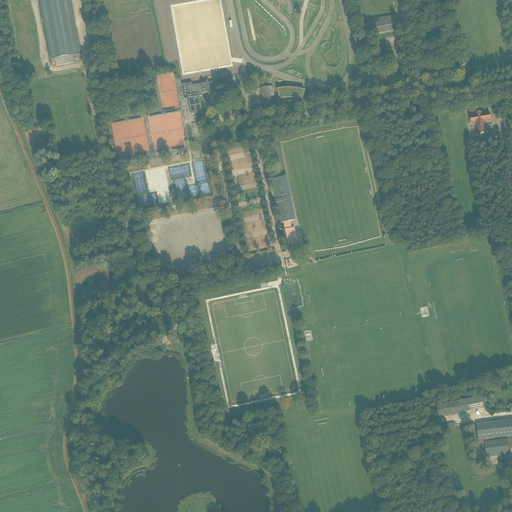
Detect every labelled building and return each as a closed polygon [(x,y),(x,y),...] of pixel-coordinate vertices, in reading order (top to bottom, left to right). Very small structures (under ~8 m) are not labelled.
[(55,64),(56,66),(74,63),(73,60),(79,59),(78,55),(81,54),(70,0),(39,0),(52,65),(55,64)] [(358,26),(360,36),(400,29),(398,19),(397,19),(397,18),(394,18),(394,20),(358,26)] [(452,60),(453,66),(463,65),(462,58),(460,59),(460,57),(456,57),(456,59),(452,60)] [(202,93),(223,89),(222,87),(233,85),(231,75),(199,80),(200,84),(202,93)] [(202,93),(200,84),(191,86),(191,83),(192,83),(182,85),(183,94),(189,93),(192,114),(202,112),(199,94),(202,94),(202,93)] [(268,87),(260,89),(265,107),(272,106),(270,97),(274,96),(272,86),(268,87)] [(301,99),(303,93),(297,91),(291,91),(284,91),(278,92),(279,99),(285,98),(291,98),(296,98),(301,99)] [(490,120),(489,113),(482,114),(482,112),(474,113),(474,115),(470,116),(471,123),(475,122),(478,135),(485,133),(483,121),(490,120)] [(143,118),(113,122),(112,127),(113,132),(115,132),(116,136),(118,136),(119,140),(129,142),(134,141),(141,140),(142,137),(142,135),(142,131),(141,126),(142,122),(142,121),(144,121),(144,118),(143,118)] [(132,184),(142,184),(141,173),(132,173),(132,184)] [(289,221),(279,178),(271,180),(276,200),(275,200),(276,200),(276,203),(275,203),(276,203),(281,224),(280,224),(279,224),(279,225),(278,225),(278,226),(278,227),(278,228),(278,229),(279,229),(280,230),(281,230),(284,243),(287,242),(288,245),(297,243),(297,241),(296,241),(296,239),(296,238),(295,237),(294,235),(294,233),(293,232),(292,229),(292,228),(291,228),(290,225),(290,226),(289,221)] [(485,408),(483,401),(486,401),(485,397),(482,398),(482,396),(436,406),(439,418),(461,413),(485,408)] [(511,419),(476,424),(478,443),(484,442),(486,457),(509,455),(508,450),(511,449),(511,419)]
